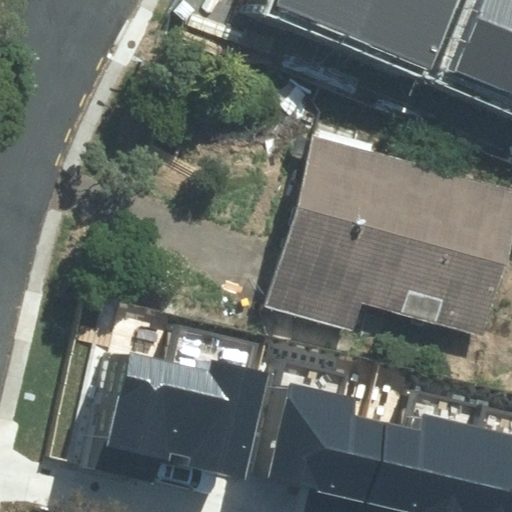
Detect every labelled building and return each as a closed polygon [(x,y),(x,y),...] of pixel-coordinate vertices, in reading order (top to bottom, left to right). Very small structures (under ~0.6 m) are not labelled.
[(340,24),(312,83),(404,131),(413,114),(511,151),(511,56),(509,56),(511,49),(511,0),(373,0),(359,33),(340,24)] [(289,143),(243,311),(333,335),(340,307),(465,341),(503,200),(289,143)] [(243,479),(270,373),(214,359),(210,372),(133,352),(109,444),(243,479)] [(358,511),(378,424),(351,418),(356,396),(289,382),(267,481),(308,490),(302,511),(358,511)] [(464,511),(483,425),(421,412),(417,432),(378,424),(358,511),(464,511)] [(511,511),(511,431),(483,425),(464,511),(511,511)]
